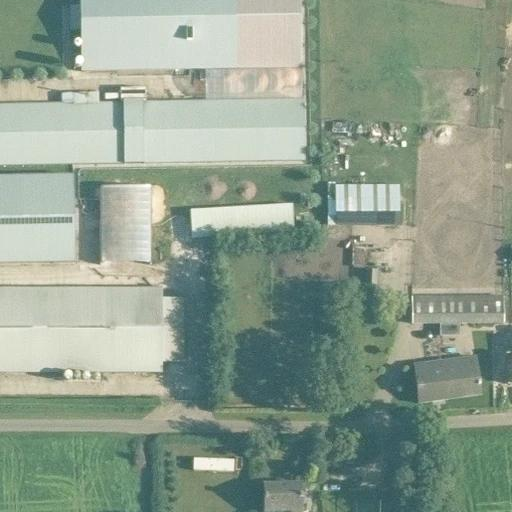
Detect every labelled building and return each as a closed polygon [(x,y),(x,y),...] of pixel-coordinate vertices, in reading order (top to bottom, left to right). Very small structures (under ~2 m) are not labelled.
[(299,0),(0,0),(0,73),(301,68),(299,0)] [(145,104),(145,90),(121,90),(121,104),(145,104)] [(97,95),(65,95),(65,105),(97,105),(97,95)] [(0,106),(0,168),(304,163),(303,101),(145,104),(121,104),(97,105),(65,105),(0,106)] [(0,264),(75,264),(74,177),(0,178),(0,264)] [(348,228),(417,227),(416,190),(348,190),(348,228)] [(168,194),(119,192),(116,269),(165,271),(168,194)] [(208,245),(311,243),(311,214),(207,215),(208,245)] [(0,373),(162,374),(162,364),(183,364),(183,300),(162,300),(162,289),(0,288),(0,373)] [(504,324),(503,299),(412,300),(412,325),(504,324)] [(505,393),(501,361),(498,338),(465,342),(467,360),(472,360),(477,396),(505,393)] [(472,360),(467,360),(415,367),(419,403),(477,396),(472,360)] [(264,486),(264,492),(254,492),(255,510),(265,509),(264,511),(302,511),(301,485),(264,486)] [(388,511),(388,494),(322,496),(322,511),(388,511)]
